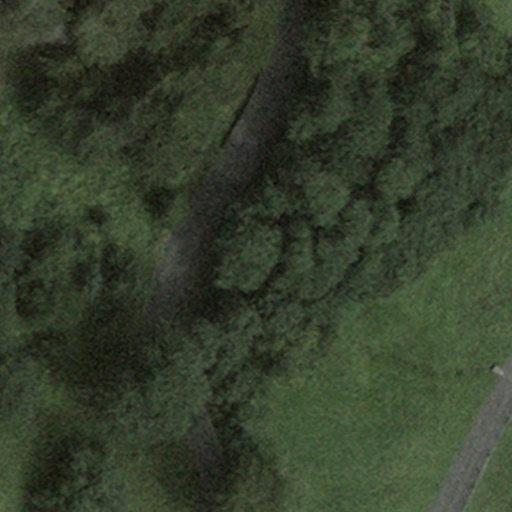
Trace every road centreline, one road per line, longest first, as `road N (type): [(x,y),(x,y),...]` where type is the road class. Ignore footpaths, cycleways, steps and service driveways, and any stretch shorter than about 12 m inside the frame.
road 1 (unclassified): [(214,511),(171,342),(170,299),(182,257),(275,101),(297,0)]
road 2 (unclassified): [(511,367),(438,511)]
